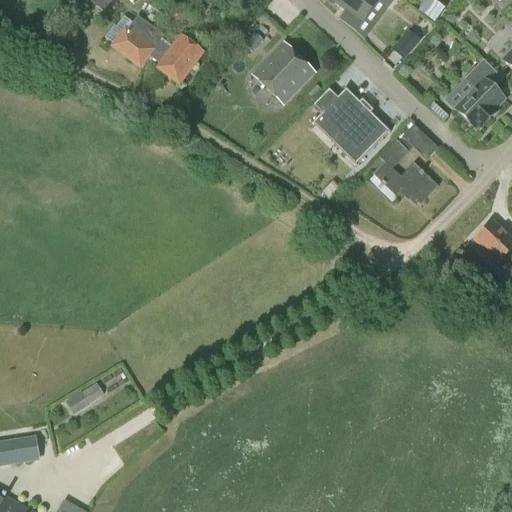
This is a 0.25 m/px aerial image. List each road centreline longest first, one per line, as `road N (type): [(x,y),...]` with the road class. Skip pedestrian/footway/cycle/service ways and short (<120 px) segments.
road 1 (residential): [(50,59),(393,252),(417,247),(484,171)]
road 2 (residential): [(299,0),(484,171)]
